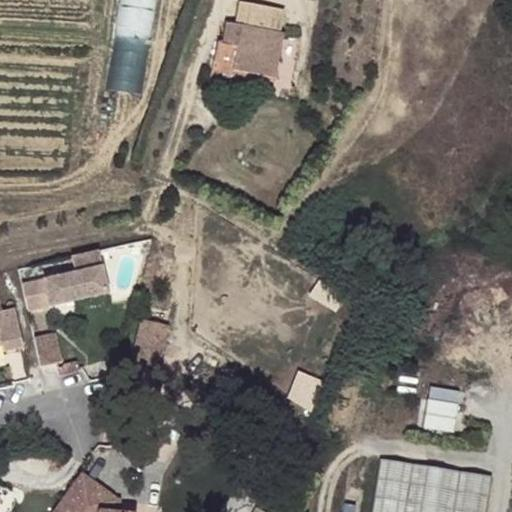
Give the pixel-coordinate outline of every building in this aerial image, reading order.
[(217,62),(281,71),(287,26),(229,18),(226,40),(220,39),(217,62)] [(104,267),(45,281),(52,307),(110,293),(104,267)] [(52,307),(45,281),(23,287),(29,312),(52,307)] [(0,346),(1,349),(23,344),(15,310),(3,311),(0,311),(0,346)] [(135,357),(162,363),(170,322),(143,316),(135,357)] [(60,330),(37,335),(43,363),(66,358),(60,330)] [(303,369),(290,396),(314,408),(328,380),(303,369)] [(459,431),(465,388),(433,383),(426,427),(459,431)] [(486,511),(492,470),(383,455),(375,511),(486,511)] [(105,511),(106,504),(99,499),(104,492),(75,474),(51,511),(105,511)]
